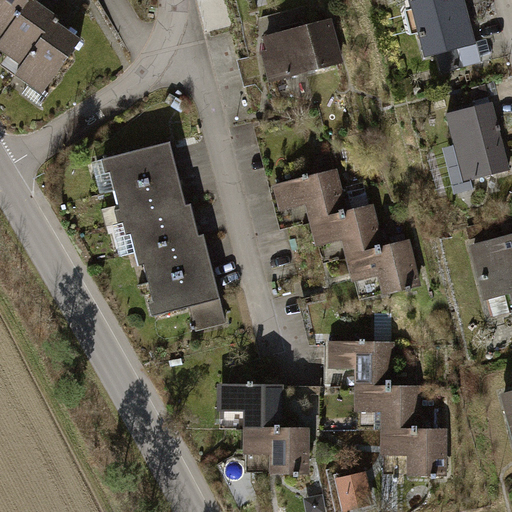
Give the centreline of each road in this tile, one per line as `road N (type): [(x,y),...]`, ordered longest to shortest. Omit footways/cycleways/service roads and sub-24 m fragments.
road 1 (unclassified): [(1,171),(193,511)]
road 2 (residential): [(169,38),(207,87),(268,346)]
road 3 (residential): [(1,171),(112,102),(145,74),(169,38)]
